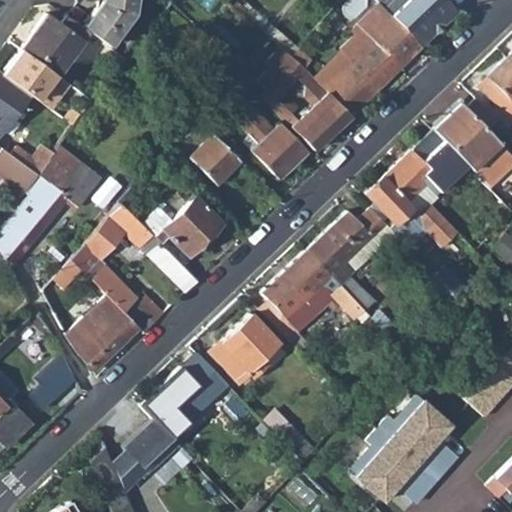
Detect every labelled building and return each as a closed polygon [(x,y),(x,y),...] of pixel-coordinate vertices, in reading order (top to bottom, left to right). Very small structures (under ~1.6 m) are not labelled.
[(107,47),(123,25),(125,16),(131,17),(134,0),(99,0),(99,3),(81,28),(86,32),(107,47)] [(406,0),(388,18),(418,47),(454,12),(442,0),(406,0)] [(65,16),(51,6),(45,15),(57,24),(65,16)] [(325,86),(352,113),(418,47),(388,18),(376,6),(355,26),(359,30),(338,51),(349,63),(325,86)] [(241,21),(256,33),(265,23),(252,11),(241,21)] [(45,15),(0,72),(0,73),(26,95),(34,101),(52,77),(77,45),(86,32),(81,28),(65,16),(57,24),(45,15)] [(77,45),(114,73),(123,60),(120,56),(107,47),(86,32),(77,45)] [(302,69),(288,58),(268,42),(254,57),(258,61),(246,73),(253,80),(246,86),(249,89),(264,105),(302,70),(302,69)] [(511,49),(502,59),(511,69),(511,49)] [(314,75),(325,86),(349,63),(338,51),(314,75)] [(511,69),(502,59),(475,85),(508,118),(511,114),(511,69)] [(0,130),(9,117),(14,120),(19,113),(15,110),(26,95),(0,73),(0,130)] [(52,77),(34,101),(46,111),(65,87),(52,77)] [(225,99),(231,106),(249,89),(246,86),(238,78),(220,94),(225,99)] [(279,119),(311,152),(348,117),(317,84),(312,89),(320,98),(296,120),(288,111),(279,119)] [(220,104),(225,99),(220,94),(216,99),(220,104)] [(236,111),(292,167),(306,154),(276,124),(271,130),(244,103),(242,104),(239,102),(233,108),(236,111)] [(430,128),(452,150),(468,168),(473,172),(487,186),(511,161),(511,157),(495,141),(460,106),(447,118),(444,115),(429,128),(430,128)] [(229,130),(208,109),(197,120),(204,127),(212,135),(218,141),(229,130)] [(248,152),(277,182),(292,167),(236,111),(228,118),(246,136),(255,145),(248,152)] [(0,130),(7,136),(17,123),(14,120),(9,117),(0,130)] [(70,117),(64,126),(70,131),(77,122),(70,117)] [(186,131),(193,139),(204,127),(197,120),(186,131)] [(452,150),(430,128),(380,175),(380,176),(404,201),(423,185),(429,192),(430,192),(441,182),(428,167),(437,159),(439,161),(452,150)] [(212,135),(189,158),(214,185),(237,161),(218,141),(212,135)] [(246,136),(239,143),(248,152),(255,145),(246,136)] [(77,205),(98,177),(59,146),(51,156),(37,175),(45,182),(34,196),(31,194),(8,221),(4,218),(0,224),(0,255),(10,271),(67,198),(77,205)] [(14,148),(8,155),(35,177),(37,175),(51,156),(40,147),(29,160),(14,148)] [(0,174),(13,185),(17,180),(27,188),(35,177),(8,155),(0,148),(0,174)] [(490,208),(500,199),(473,172),(466,178),(480,191),(477,194),(490,208)] [(380,175),(363,191),(393,222),(387,228),(393,235),(409,251),(425,234),(440,249),(457,233),(440,214),(428,203),(416,214),(411,208),(404,201),(380,176),(380,175)] [(404,201),(411,208),(429,192),(423,185),(404,201)] [(172,214),(162,203),(141,224),(150,234),(159,244),(167,236),(185,256),(217,222),(191,194),(172,214)] [(510,211),(511,209),(511,200),(506,195),(500,200),(510,211)] [(499,233),(511,218),(511,213),(510,211),(500,200),(500,199),(490,208),(499,218),(488,232),(494,239),(499,233)] [(98,260),(120,234),(134,249),(150,234),(141,224),(121,203),(69,259),(82,272),(91,282),(99,291),(135,328),(140,334),(160,315),(144,297),(137,303),(98,260)] [(352,220),(344,211),(304,249),(347,294),(361,309),(362,310),(371,301),(347,275),(376,246),(380,248),(393,235),(387,228),(366,206),(352,220)] [(494,239),(490,244),(484,251),(483,252),(490,258),(506,240),(499,233),(494,239)] [(134,249),(162,280),(165,277),(178,264),(159,244),(150,234),(134,249)] [(484,251),(478,247),(475,251),(479,256),(482,253),(483,252),(484,251)] [(347,294),(304,249),(276,275),(277,275),(302,301),(319,284),(328,293),(337,303),(347,294)] [(475,260),(479,256),(475,251),(471,255),(475,260)] [(55,275),(67,288),(82,272),(69,259),(55,275)] [(181,294),(194,282),(178,264),(165,277),(181,294)] [(449,292),(459,283),(442,265),(431,274),(431,275),(446,290),(449,292)] [(67,288),(55,275),(40,291),(49,307),(67,288)] [(302,301),(277,275),(258,293),(265,300),(256,309),(283,338),(294,327),(284,318),(302,302),(302,301)] [(440,297),(446,290),(431,275),(420,285),(436,300),(440,297)] [(92,298),(99,291),(91,282),(84,290),(92,298)] [(328,293),(319,284),(302,301),(302,302),(311,310),(328,293)] [(92,298),(90,300),(109,321),(88,340),(80,332),(69,342),(76,354),(92,370),(135,328),(99,291),(92,298)] [(361,309),(347,294),(337,303),(351,318),(361,309)] [(294,327),(311,310),(302,302),(284,318),(294,327)] [(372,320),(380,328),(389,321),(382,314),(377,308),(369,317),(372,320)] [(274,344),(247,314),(207,351),(235,380),(245,372),(252,378),(265,365),(259,358),(274,344)] [(380,328),(395,343),(402,335),(389,321),(380,328)] [(0,350),(13,337),(10,334),(0,343),(0,350)] [(511,339),(462,394),(486,416),(511,386),(511,339)] [(399,348),(395,343),(390,348),(395,353),(399,348)] [(230,389),(193,351),(138,404),(143,409),(151,418),(165,432),(177,421),(195,404),(198,406),(207,398),(198,388),(206,381),(220,397),(217,400),(238,423),(250,411),(230,389)] [(455,429),(416,395),(349,471),(388,505),(398,493),(413,506),(457,456),(442,443),(455,429)] [(5,403),(0,397),(0,436),(6,443),(29,421),(9,400),(5,403)] [(195,404),(177,421),(185,430),(204,413),(198,406),(195,404)] [(283,446),(294,434),(271,410),(259,421),(283,446)] [(165,432),(151,418),(120,448),(123,450),(144,473),(146,475),(168,455),(161,447),(170,438),(165,432)] [(283,446),(298,462),(299,462),(309,450),(294,434),(283,446)] [(101,447),(88,460),(111,511),(131,511),(123,493),(109,463),(101,447)] [(123,450),(109,463),(123,493),(144,473),(123,450)] [(504,487),(508,492),(511,487),(511,457),(510,459),(485,484),(495,496),(504,487)] [(72,511),(67,503),(49,511),(72,511)]
